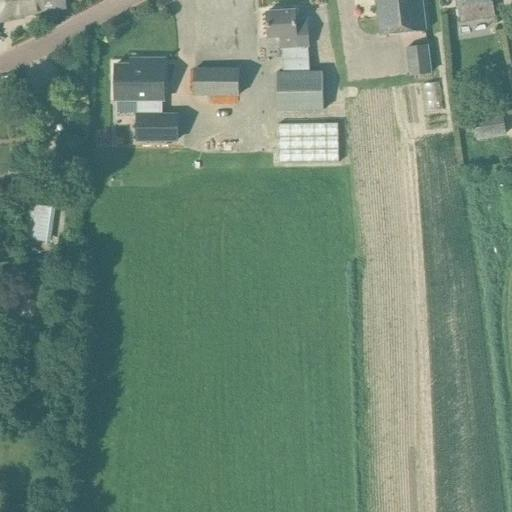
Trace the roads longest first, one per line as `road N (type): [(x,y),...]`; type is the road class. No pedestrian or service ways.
road 1 (residential): [(0,62),(129,0)]
road 2 (track): [(511,260),(504,288),(511,396)]
